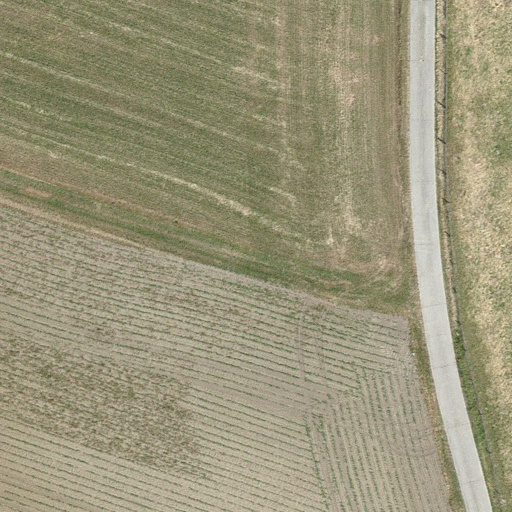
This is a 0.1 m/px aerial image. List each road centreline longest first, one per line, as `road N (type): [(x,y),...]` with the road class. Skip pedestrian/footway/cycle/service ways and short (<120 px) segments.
road 1 (unclassified): [(424,258),(441,372),(477,511)]
road 2 (track): [(419,0),(424,258)]
